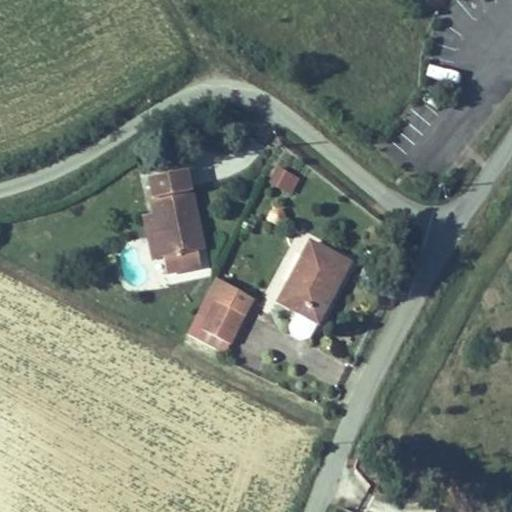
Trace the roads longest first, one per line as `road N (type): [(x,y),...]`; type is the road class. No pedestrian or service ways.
road 1 (unclassified): [(444,239),(216,61),(58,157),(0,175)]
road 2 (tertiary): [(444,239),(324,511)]
